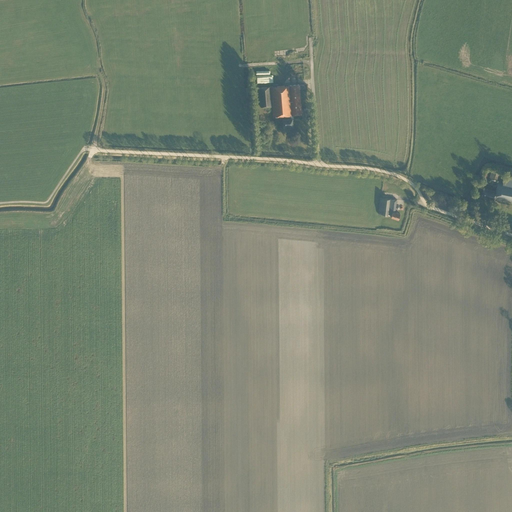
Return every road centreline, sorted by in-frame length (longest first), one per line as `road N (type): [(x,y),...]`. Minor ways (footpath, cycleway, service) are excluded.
road 1 (unclassified): [(318,163),(87,148)]
road 2 (unclassified): [(511,234),(428,205),(397,175),(318,163)]
road 3 (unclassified): [(318,163),(311,42)]
